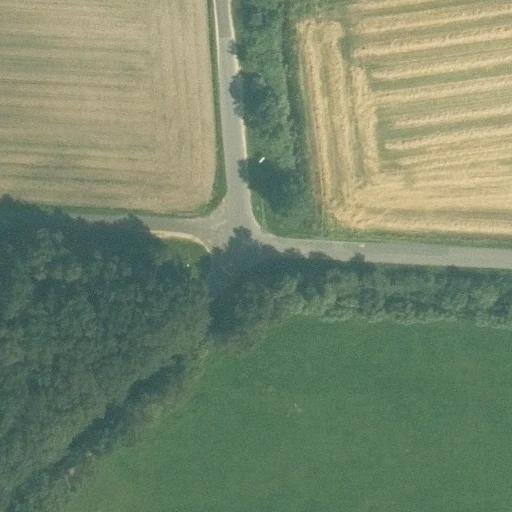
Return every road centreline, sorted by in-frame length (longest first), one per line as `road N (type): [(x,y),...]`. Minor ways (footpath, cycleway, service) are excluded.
road 1 (unclassified): [(241,248),(193,312),(0,471)]
road 2 (unclassified): [(241,248),(511,262)]
road 3 (unclassified): [(221,0),(241,248)]
road 4 (unclassified): [(241,248),(0,227)]
